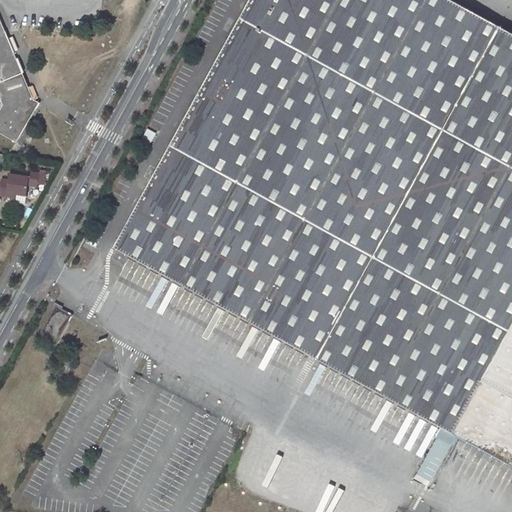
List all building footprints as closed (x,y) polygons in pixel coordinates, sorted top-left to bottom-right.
[(511,34),(449,0),(252,0),(116,249),(511,466),(511,34)] [(0,18),(0,96),(3,104),(0,109),(0,132),(17,143),(40,103),(34,100),(0,18)] [(152,144),(157,134),(148,129),(143,140),(152,144)] [(2,178),(0,192),(0,195),(16,198),(19,199),(18,202),(26,203),(27,196),(29,185),(37,187),(38,183),(39,172),(31,171),(30,177),(11,173),(10,179),(2,178)] [(57,306),(41,335),(51,340),(49,345),(55,348),(74,315),(57,306)] [(66,355),(60,366),(69,371),(75,360),(66,355)] [(249,460),(242,476),(248,479),(255,462),(249,460)]
